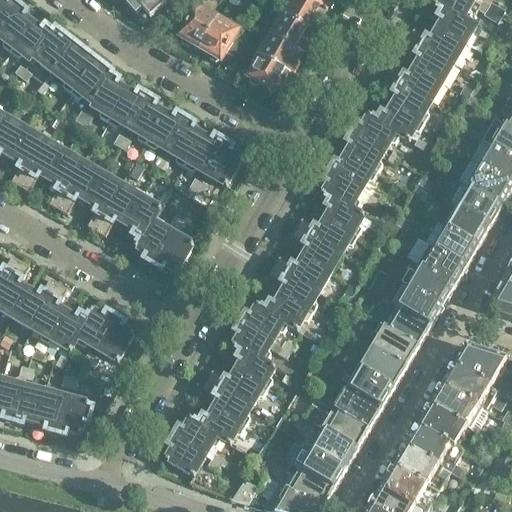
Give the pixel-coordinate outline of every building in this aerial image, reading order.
[(0,0),(0,35),(21,10),(12,3),(9,7),(0,0)] [(123,0),(147,26),(176,0),(123,0)] [(232,0),(229,6),(237,11),(242,0),(232,0)] [(284,0),(290,3),(282,16),(315,36),(316,34),(319,35),(324,28),(322,25),(327,16),(328,17),(328,16),(300,0),(284,0)] [(300,0),(328,16),(335,4),(333,0),(332,0),(300,0)] [(477,6),(466,0),(439,0),(435,8),(438,10),(443,13),(444,12),(466,24),(471,16),(475,18),(476,17),(497,28),(501,20),(477,6)] [(466,0),(477,6),(501,20),(505,13),(490,4),(490,6),(480,0),(466,0)] [(258,2),(252,13),(260,17),(266,6),(258,2)] [(198,6),(180,35),(182,36),(180,40),(183,41),(182,45),(189,49),(192,47),(201,52),(221,19),(198,6)] [(25,20),(29,16),(21,10),(0,36),(0,44),(13,55),(35,27),(25,20)] [(443,23),(437,33),(470,52),(475,44),(473,42),(477,35),(486,40),(489,36),(474,28),(466,24),(444,12),(443,13),(439,20),(443,23)] [(282,16),(270,37),(303,57),(304,55),(308,55),(312,49),(310,45),(315,36),(282,16)] [(221,19),(201,52),(210,57),(209,61),(216,65),(219,63),(222,64),(224,61),(225,62),(243,33),(221,19)] [(511,26),(502,44),(511,49),(511,26)] [(55,36),(47,30),(44,34),(35,27),(13,55),(30,68),(55,36)] [(51,77),(75,47),(57,33),(55,36),(55,37),(52,41),(34,64),(40,68),(51,77)] [(414,33),(409,42),(456,70),(462,61),(465,61),(470,52),(437,33),(432,43),(414,33)] [(296,75),(299,69),(298,66),(303,57),(270,37),(257,58),(292,78),(292,77),(291,77),(292,75),(296,75)] [(456,70),(409,42),(404,51),(421,61),(415,71),(445,89),(456,70)] [(495,55),(504,61),(511,49),(502,44),(495,55)] [(72,94),(96,63),(75,47),(51,77),(60,85),(72,94)] [(242,52),(235,48),(226,62),(233,67),(242,52)] [(277,94),(283,95),(292,78),(257,58),(255,61),(258,62),(256,66),(257,67),(249,81),(251,82),(251,85),(258,89),(261,87),(276,97),(277,94)] [(96,63),(72,94),(92,110),(111,79),(112,78),(113,76),(96,63)] [(16,76),(21,80),(27,72),(22,68),(16,76)] [(392,71),(386,80),(433,109),(445,89),(415,71),(409,81),(402,77),(392,71)] [(471,73),(469,77),(478,82),(482,76),(475,71),(471,73)] [(27,84),(33,77),(27,72),(21,80),(27,84)] [(492,82),(483,77),(479,84),(488,89),(492,82)] [(111,79),(92,110),(91,112),(110,124),(128,94),(118,88),(120,83),(112,78),(111,79)] [(433,109),(386,80),(381,88),(398,99),(393,109),(423,127),(433,109)] [(50,88),(45,84),(38,94),(43,98),(50,88)] [(461,97),(468,101),(472,95),(466,91),(461,97)] [(128,94),(110,124),(129,135),(150,101),(141,95),(138,100),(128,94)] [(481,114),(486,107),(470,98),(466,105),(481,114)] [(166,116),(156,110),(158,106),(150,101),(129,135),(148,146),(166,116)] [(509,122),(505,128),(511,132),(511,103),(510,102),(501,117),(509,122)] [(0,161),(4,155),(14,161),(31,132),(19,125),(25,114),(18,109),(12,121),(0,140),(0,161)] [(382,116),(378,123),(377,125),(396,137),(399,139),(409,144),(414,136),(419,136),(424,127),(423,127),(393,109),(387,119),(382,116)] [(0,114),(0,140),(12,121),(0,114)] [(87,118),(81,114),(76,124),(82,127),(87,118)] [(188,123),(179,117),(176,122),(166,116),(148,146),(167,158),(188,123)] [(93,121),(87,118),(82,127),(87,130),(93,121)] [(385,156),(396,137),(377,125),(378,123),(370,118),(369,120),(362,130),(358,128),(353,137),(385,156)] [(461,118),(456,127),(466,133),(471,125),(461,118)] [(56,131),(60,125),(54,121),(49,126),(56,131)] [(204,138),(194,133),(196,128),(188,123),(167,158),(186,169),(204,138)] [(69,128),(61,124),(56,132),(64,137),(69,128)] [(42,138),(31,132),(14,161),(23,167),(13,185),(22,190),(49,143),(56,131),(49,126),(42,138)] [(485,145),(493,149),(492,150),(493,151),(511,161),(511,132),(505,128),(501,135),(493,131),(485,145)] [(126,140),(120,137),(114,146),(120,150),(126,140)] [(348,145),(352,149),(346,159),(377,177),(382,169),(380,165),(385,156),(353,137),(348,145)] [(225,145),(216,140),(214,144),(204,138),(186,169),(205,180),(225,145)] [(442,146),(457,155),(462,147),(447,138),(442,146)] [(132,144),(126,140),(120,150),(126,153),(132,144)] [(413,147),(422,153),(426,146),(417,141),(413,147)] [(68,154),(51,184),(61,190),(60,193),(57,197),(51,208),(60,212),(87,165),(78,160),(85,148),(76,142),(68,154)] [(31,195),(41,178),(51,184),(68,154),(49,143),(22,190),(31,195)] [(225,145),(205,180),(222,190),(224,188),(228,190),(242,165),(244,162),(232,155),(234,150),(225,145)] [(438,154),(453,163),(457,155),(442,146),(438,154)] [(475,165),(482,170),(511,187),(511,161),(493,151),(492,150),(486,147),(475,165)] [(395,152),(390,160),(398,164),(402,156),(395,152)] [(159,171),(165,161),(157,157),(152,166),(159,171)] [(346,159),(340,169),(336,166),(330,175),(363,194),(368,185),(373,185),(377,177),(346,159)] [(390,160),(387,165),(395,169),(398,164),(390,160)] [(172,165),(165,161),(159,171),(167,175),(172,165)] [(87,165),(60,212),(69,218),(79,200),(89,206),(107,177),(87,165)] [(475,165),(462,185),(468,188),(504,209),(511,195),(511,187),(482,170),(475,165)] [(146,172),(138,167),(134,174),(142,179),(146,172)] [(365,195),(330,175),(325,183),(330,186),(323,198),(332,203),(333,201),(356,214),(360,207),(367,204),(377,210),(380,204),(365,195)] [(107,177),(89,206),(100,212),(89,229),(98,235),(126,187),(107,177)] [(434,186),(423,179),(419,186),(430,193),(434,186)] [(195,195),(201,185),(193,181),(188,190),(188,191),(195,195)] [(203,199),(208,190),(201,185),(195,195),(203,199)] [(145,199),(127,228),(138,234),(135,239),(140,242),(142,243),(144,244),(161,215),(159,214),(174,190),(167,186),(156,203),(154,202),(146,197),(145,199)] [(126,187),(98,235),(106,240),(117,222),(127,228),(145,199),(146,197),(137,192),(135,193),(126,187)] [(461,193),(452,206),(492,230),(504,209),(468,188),(464,195),(461,193)] [(369,230),(379,235),(382,229),(356,214),(333,201),(332,203),(328,209),(333,212),(327,222),(358,242),(363,234),(369,230)] [(186,213),(195,218),(202,208),(192,202),(186,213)] [(479,250),(492,230),(452,206),(439,227),(479,250)] [(170,227),(176,230),(182,221),(186,213),(180,209),(170,227)] [(144,244),(142,243),(137,251),(148,258),(146,263),(155,268),(175,234),(159,224),(163,217),(161,215),(144,244)] [(395,228),(402,232),(405,234),(409,228),(407,223),(400,219),(395,228)] [(176,230),(182,234),(188,225),(182,221),(176,230)] [(327,222),(321,233),(304,222),(298,231),(345,259),(350,251),(353,251),(358,242),(327,222)] [(424,245),(435,252),(467,270),(479,250),(439,227),(437,225),(424,245)] [(383,247),(391,251),(402,232),(394,228),(383,247)] [(345,259),(298,231),(292,240),(303,246),(310,251),(304,260),(334,278),(345,259)] [(175,234),(155,268),(164,273),(166,269),(179,276),(195,248),(192,246),(193,244),(175,234)] [(421,269),(424,271),(427,273),(455,290),(467,270),(435,252),(424,245),(413,264),(421,269)] [(378,256),(390,264),(396,254),(383,247),(378,256)] [(0,274),(0,303),(23,265),(14,259),(4,277),(0,274)] [(281,260),(276,269),(323,297),(334,278),(304,260),(298,270),(281,260)] [(23,265),(0,303),(0,316),(13,324),(32,293),(22,287),(32,270),(23,265)] [(364,280),(372,284),(379,271),(371,267),(364,280)] [(323,297),(276,269),(270,278),(288,288),(282,298),(312,316),(314,317),(319,308),(317,306),(323,297)] [(402,285),(415,293),(444,310),(455,290),(427,273),(421,269),(417,276),(410,272),(402,285)] [(61,287),(52,282),(42,299),(32,293),(13,324),(33,335),(61,287)] [(388,304),(403,313),(432,330),(444,310),(415,293),(402,285),(398,292),(393,289),(385,302),(388,304)] [(511,290),(505,286),(491,309),(493,315),(511,321),(511,290)] [(60,310),(70,293),(61,287),(33,335),(51,347),(69,316),(60,310)] [(343,295),(337,306),(344,310),(350,299),(343,295)] [(349,306),(355,310),(362,300),(355,296),(349,306)] [(268,312),(266,314),(269,316),(290,328),(296,332),(311,342),(314,337),(306,333),(308,329),(305,327),(308,327),(314,317),(312,316),(282,298),(276,308),(271,306),(268,312)] [(377,323),(391,333),(420,350),(432,330),(403,313),(388,304),(377,323)] [(247,317),(242,326),(276,346),(280,340),(281,338),(284,338),(290,328),(269,316),(266,314),(268,312),(259,307),(252,320),(247,317)] [(89,325),(72,352),(74,353),(75,354),(80,346),(91,352),(96,356),(118,321),(109,316),(106,320),(94,313),(89,321),(91,322),(89,325)] [(69,316),(51,347),(68,356),(69,355),(72,352),(89,325),(91,322),(89,321),(82,317),(80,322),(69,316)] [(118,321),(96,356),(102,359),(113,366),(115,363),(119,366),(121,363),(136,338),(124,331),(126,326),(118,321)] [(346,321),(340,329),(351,336),(357,328),(346,321)] [(241,338),(234,350),(242,355),(244,353),(267,366),(268,364),(271,359),(270,358),(272,353),(287,362),(291,355),(282,350),(276,346),(242,326),(237,335),(241,338)] [(369,348),(373,350),(408,371),(420,350),(391,333),(386,329),(382,328),(369,348)] [(340,329),(335,338),(345,345),(351,336),(340,329)] [(321,340),(315,336),(314,337),(311,342),(317,345),(321,340)] [(0,350),(7,354),(12,344),(5,340),(0,348),(0,350)] [(294,349),(286,344),(282,350),(291,355),(294,349)] [(357,368),(361,371),(396,391),(408,371),(373,350),(369,348),(357,368)] [(465,353),(456,368),(492,390),(511,401),(511,387),(498,379),(506,367),(508,362),(471,350),(471,349),(464,352),(465,353)] [(243,364),(237,374),(269,393),(274,385),(272,383),(274,380),(277,375),(272,372),(273,370),(267,366),(244,353),(242,355),(238,361),(243,364)] [(42,358),(34,354),(31,361),(38,364),(42,358)] [(89,368),(94,360),(88,356),(83,364),(82,365),(88,369),(89,368)] [(66,363),(58,359),(53,369),(60,373),(66,363)] [(95,371),(100,363),(94,360),(89,368),(88,369),(94,372),(95,371)] [(318,361),(312,369),(323,376),(328,368),(318,361)] [(345,390),(349,391),(383,412),(396,391),(361,371),(357,368),(345,390)] [(456,368),(443,389),(479,410),(485,401),(487,403),(492,394),(490,393),(492,390),(456,368)] [(5,380),(0,398),(0,416),(6,418),(5,424),(15,426),(25,387),(26,382),(29,371),(22,369),(19,379),(13,382),(5,380)] [(29,371),(26,382),(33,384),(36,373),(29,371)] [(319,376),(311,371),(300,390),(308,395),(319,376)] [(231,384),(214,374),(208,383),(256,411),(261,403),(263,403),(269,393),(237,374),(231,384)] [(294,383),(284,377),(280,383),(291,389),(294,383)] [(73,382),(66,380),(63,391),(70,393),(73,382)] [(81,384),(73,382),(70,393),(77,395),(81,384)] [(203,392),(221,402),(215,412),(245,430),(250,423),(249,421),(252,416),(256,411),(208,383),(203,392)] [(25,387),(15,426),(25,429),(26,424),(38,427),(48,391),(37,388),(36,390),(25,387)] [(443,389),(431,409),(467,430),(476,435),(480,428),(474,424),(482,412),(479,410),(443,389)] [(332,409),(337,412),(336,413),(371,433),(383,412),(349,391),(345,390),(332,409)] [(58,437),(68,399),(56,395),(56,393),(48,391),(38,427),(49,430),(47,435),(58,437)] [(113,401),(115,394),(106,392),(104,399),(113,401)] [(88,404),(68,399),(58,437),(67,440),(69,435),(82,438),(86,426),(90,427),(94,412),(90,411),(91,407),(87,406),(88,404)] [(326,417),(319,429),(359,453),(371,433),(336,413),(337,412),(317,401),(312,409),(326,417)] [(431,409),(419,429),(455,450),(467,430),(431,409)] [(215,412),(209,422),(204,419),(200,426),(199,428),(228,446),(231,447),(235,440),(240,440),(245,430),(215,412)] [(500,423),(510,429),(511,424),(511,417),(506,414),(500,423)] [(175,439),(210,461),(212,463),(221,468),(224,463),(216,457),(217,452),(221,445),(227,449),(228,446),(199,428),(200,426),(192,421),(185,433),(180,431),(175,439)] [(280,432),(286,423),(283,421),(277,430),(280,432)] [(315,437),(307,449),(347,473),(359,453),(319,429),(306,421),(301,429),(315,437)] [(419,429),(407,450),(441,469),(460,480),(463,474),(456,470),(464,455),(455,450),(419,429)] [(503,429),(498,439),(506,442),(511,433),(503,429)] [(210,461),(175,439),(169,448),(174,451),(167,464),(195,480),(197,476),(200,477),(210,461)] [(303,457),(295,469),(336,493),(347,473),(307,449),(307,450),(296,443),(292,448),(293,451),(303,457)] [(460,452),(482,465),(486,458),(464,445),(460,452)] [(246,451),(238,446),(235,451),(243,456),(246,451)] [(272,455),(264,450),(256,465),(263,469),(272,455)] [(407,450),(395,470),(429,489),(440,495),(452,475),(441,469),(407,450)] [(478,481),(487,484),(509,491),(511,480),(511,458),(494,453),(478,481)] [(217,474),(221,468),(212,463),(209,468),(217,474)] [(291,477),(284,489),(321,511),(324,511),(336,493),(295,469),(292,466),(286,475),(291,477)] [(395,470),(383,491),(418,511),(420,511),(429,511),(440,495),(429,489),(395,470)] [(321,511),(284,489),(267,479),(262,488),(264,494),(273,499),(268,507),(256,500),(261,491),(245,484),(232,505),(257,511),(321,511)] [(383,491),(371,510),(374,511),(416,511),(418,511),(383,491)] [(463,500),(453,494),(449,501),(459,507),(463,500)] [(482,498),(479,507),(490,510),(493,502),(482,498)]
